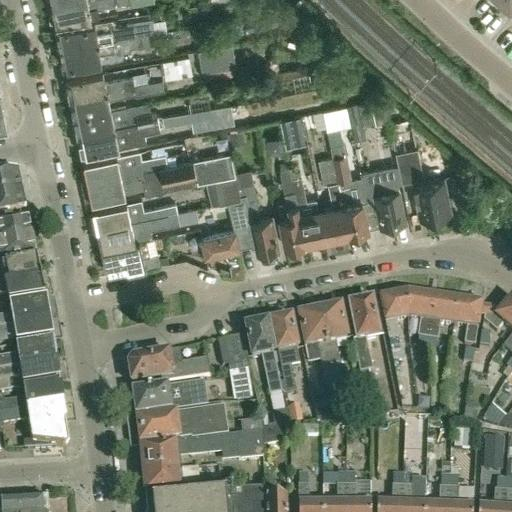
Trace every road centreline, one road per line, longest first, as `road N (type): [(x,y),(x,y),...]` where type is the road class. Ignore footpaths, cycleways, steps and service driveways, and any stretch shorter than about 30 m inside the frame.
road 1 (residential): [(511,282),(482,261),(417,258),(227,297)]
road 2 (residential): [(69,305),(39,143)]
road 3 (residential): [(78,352),(196,325),(227,297)]
road 4 (residential): [(227,297),(175,285),(69,305)]
road 5 (residential): [(39,143),(15,0)]
road 6 (residential): [(511,85),(414,0)]
